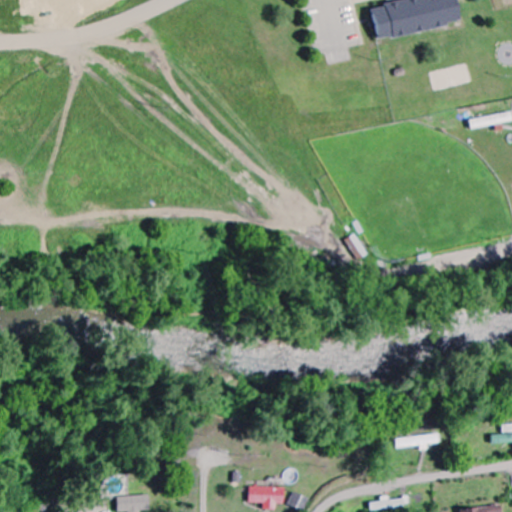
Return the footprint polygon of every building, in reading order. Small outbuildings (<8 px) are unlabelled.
[(389,0),(390,5),(373,9),(378,40),(462,25),(457,0),(389,0)] [(511,122),(511,112),(470,121),(472,130),(511,122)] [(345,239),(357,261),(367,255),(355,234),(345,239)] [(397,440),(398,449),(422,445),(423,451),(430,450),(430,445),(441,443),(440,433),(397,440)] [(286,504),(287,488),(252,487),(251,503),(266,504),(266,510),(278,510),(278,504),(286,504)] [(306,511),(312,499),(296,492),(290,504),(306,511)] [(142,511),(143,511),(152,511),(151,495),(119,497),(119,511),(142,511)] [(373,511),(406,507),(405,500),(392,501),(392,496),(382,497),(382,501),(372,502),(373,511)]
